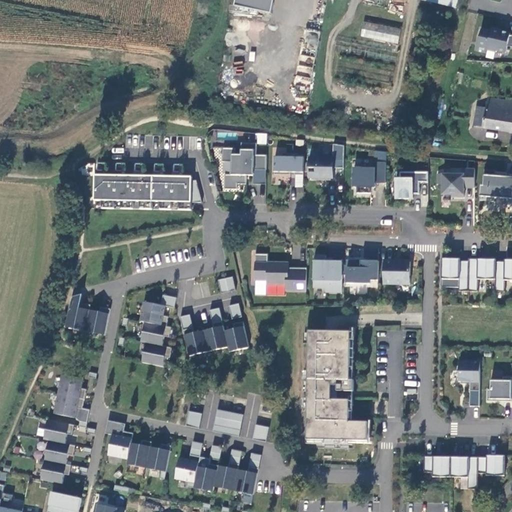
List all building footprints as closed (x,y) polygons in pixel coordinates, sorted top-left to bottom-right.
[(236,0),(235,4),(272,12),(274,0),(236,0)] [(401,28),(364,21),(361,36),(398,44),(401,28)] [(493,33),(481,30),(477,49),(487,51),(487,50),(495,52),(497,51),(505,53),(507,46),(511,47),(511,34),(511,36),(509,35),(510,34),(494,30),(493,33)] [(511,101),(489,97),(487,107),(484,126),(484,128),(511,132),(511,101)] [(474,125),(484,126),(487,107),(477,106),(474,125)] [(268,145),(268,135),(260,135),(260,144),(268,145)] [(268,172),(268,156),(257,156),(258,144),(242,144),(242,156),(237,156),(237,150),(224,149),(223,163),(233,163),(233,176),(226,176),(226,190),(239,191),(239,185),(248,186),(248,177),(254,177),(255,177),(255,171),(268,172)] [(345,146),(334,144),(334,158),(310,158),(309,178),(334,178),(335,168),(345,168),(345,146)] [(304,175),(305,156),(287,155),(287,157),(275,157),(275,175),(304,175)] [(376,182),(387,183),(387,163),(376,163),(376,168),(355,168),(354,187),(358,187),(358,193),(372,193),(372,187),(376,187),(376,182)] [(465,196),(465,187),(465,183),(476,183),(476,167),(451,167),(451,173),(438,172),(439,183),(443,183),(443,194),(453,194),(453,196),(465,196)] [(482,184),(481,199),(495,200),(495,196),(505,197),(505,203),(511,203),(511,175),(508,175),(508,173),(497,172),(497,169),(485,169),(484,184),(482,184)] [(267,186),(268,172),(255,171),(255,177),(254,177),(254,186),(267,186)] [(421,182),(429,182),(430,172),(401,172),(401,179),(397,179),(397,199),(415,199),(414,194),(421,194),(421,182)] [(192,177),(95,176),(95,201),(103,201),(102,209),(115,209),(115,201),(122,202),(122,210),(134,210),(134,202),(140,202),(140,210),(153,210),(153,202),(160,202),(160,210),(172,210),(172,202),(179,202),(179,210),(192,210),(192,203),(202,203),(197,181),(192,181),(192,177)] [(287,290),(308,291),(308,267),(297,267),(297,270),(290,270),(290,267),(290,262),(269,261),(270,254),(257,254),(257,280),(269,280),(269,284),(288,284),(287,290)] [(328,254),(316,254),(315,286),(327,286),(327,291),(344,291),(344,261),(334,261),(328,261),(328,257),(328,254)] [(362,259),(349,258),(348,282),(371,283),(371,279),(379,279),(380,260),(371,260),(371,262),(362,262),(362,259)] [(385,283),(410,283),(411,261),(385,260),(385,283)] [(469,292),(469,262),(461,262),(461,260),(443,260),(442,280),(460,281),(460,292),(469,292)] [(497,260),(470,260),(469,262),(469,292),(479,293),(479,280),(496,280),(497,262),(497,260)] [(511,260),(505,260),(505,263),(497,262),(496,280),(496,293),(506,293),(506,281),(511,281),(511,260)] [(234,276),(219,279),(222,293),(237,290),(234,276)] [(177,297),(164,295),(162,304),(145,301),(141,321),(146,322),(142,341),(147,342),(143,362),(164,366),(166,356),(171,357),(173,348),(163,346),(165,336),(170,337),(172,327),(167,326),(169,316),(164,315),(166,305),(175,307),(177,297)] [(81,307),(70,306),(66,327),(106,334),(111,308),(101,306),(100,311),(90,309),(91,304),(82,302),(81,307)] [(240,303),(230,305),(233,318),(243,316),(240,303)] [(250,347),(244,321),(234,323),(236,328),(226,330),(220,308),(211,310),(215,328),(195,332),(191,314),(181,317),(190,355),(229,346),(230,351),(250,347)] [(352,330),(311,330),(309,446),(354,447),(354,439),(369,440),(369,421),(351,421),(351,399),(339,398),(333,398),(333,384),(339,384),(339,390),(355,390),(355,379),(351,379),(352,330)] [(470,407),(480,407),(481,362),(460,361),(459,382),(471,382),(470,407)] [(84,378),(63,374),(55,413),(77,418),(79,408),(83,409),(87,389),(82,388),(84,378)] [(511,377),(503,377),(503,381),(491,381),(491,390),(488,390),(488,401),(498,402),(498,400),(502,400),(502,402),(511,401),(511,377)] [(245,415),(218,410),(215,424),(242,429),(245,415)] [(203,414),(190,411),(187,426),(200,429),(203,414)] [(75,425),(49,420),(45,439),(50,440),(42,480),(63,484),(65,474),(70,475),(72,465),(67,464),(69,454),(74,455),(76,446),(66,444),(68,434),(73,435),(75,425)] [(242,429),(215,424),(214,431),(240,436),(242,429)] [(271,427),(257,424),(254,439),(267,442),(271,427)] [(123,436),(113,434),(109,455),(129,459),(128,464),(162,471),(160,479),(166,480),(172,446),(162,444),(161,449),(151,447),(153,442),(143,440),(142,445),(132,443),(134,433),(124,431),(123,436)] [(204,443),(194,441),(191,455),(201,457),(204,443)] [(224,448),(214,445),(211,458),(221,460),(224,448)] [(243,451),(233,450),(231,463),(241,465),(243,451)] [(263,455),(253,453),(250,467),(260,469),(263,455)] [(190,460),(180,458),(176,479),(189,482),(188,486),(214,492),(216,487),(255,495),(260,469),(250,467),(249,471),(240,469),(241,465),(231,463),(230,468),(210,463),(209,469),(199,467),(201,457),(191,455),(190,460)] [(479,457),(479,473),(487,473),(487,475),(505,475),(506,455),(488,455),(488,457),(479,457)] [(451,477),(452,456),(425,456),(425,472),(443,472),(443,476),(451,477)] [(479,457),(452,456),(451,477),(469,477),(469,489),(478,489),(479,473),(479,457)] [(79,511),(82,499),(53,492),(48,511),(79,511)] [(2,500),(0,507),(0,509),(0,511),(22,511),(23,508),(11,506),(13,497),(3,495),(2,500)]
